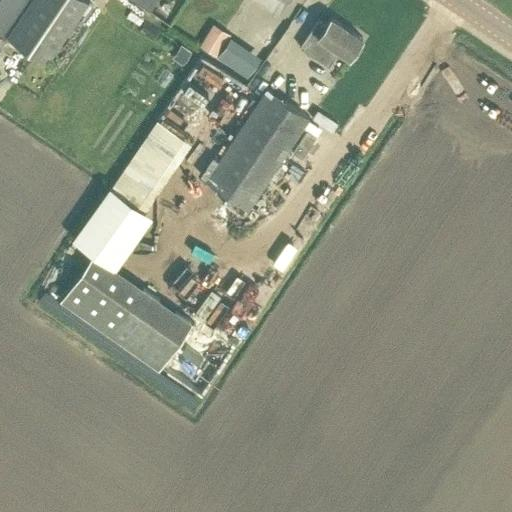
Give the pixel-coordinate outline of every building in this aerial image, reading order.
[(0,0),(0,28),(46,61),(87,0),(0,0)] [(320,57),(328,63),(338,48),(349,56),(363,36),(331,15),(325,23),(319,19),(301,45),(320,57)] [(216,52),(228,32),(211,21),(199,42),(216,52)] [(172,55),(182,62),(191,49),(181,42),(172,55)] [(248,206),(310,114),(267,85),(205,177),(248,206)] [(152,115),(107,182),(141,205),(186,138),(152,115)] [(159,366),(191,320),(142,285),(109,332),(159,366)]
